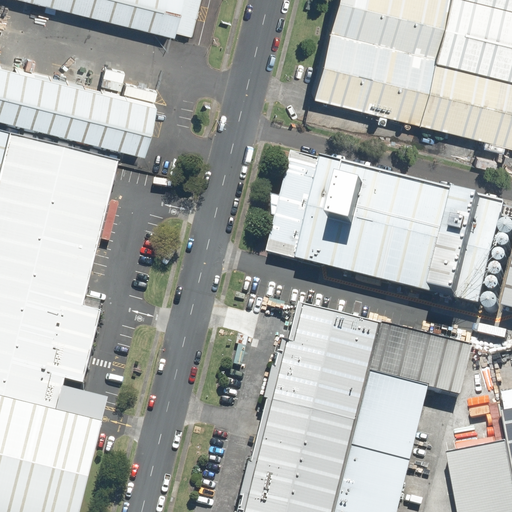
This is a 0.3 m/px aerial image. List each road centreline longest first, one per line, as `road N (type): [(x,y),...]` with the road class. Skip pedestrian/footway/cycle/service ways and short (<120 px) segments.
road 1 (unclassified): [(144,511),(276,0)]
road 2 (unknown): [(247,115),(511,179)]
road 3 (unknown): [(210,259),(457,325)]
